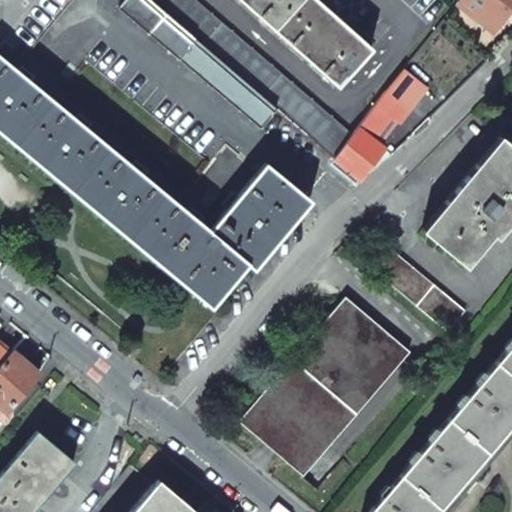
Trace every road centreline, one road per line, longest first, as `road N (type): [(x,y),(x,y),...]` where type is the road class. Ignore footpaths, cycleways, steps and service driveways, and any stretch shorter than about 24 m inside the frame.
road 1 (residential): [(166,418),(350,207),(511,53)]
road 2 (residential): [(166,418),(0,280)]
road 3 (residential): [(277,511),(166,418)]
road 4 (unknown): [(95,453),(43,413),(29,416),(0,449)]
